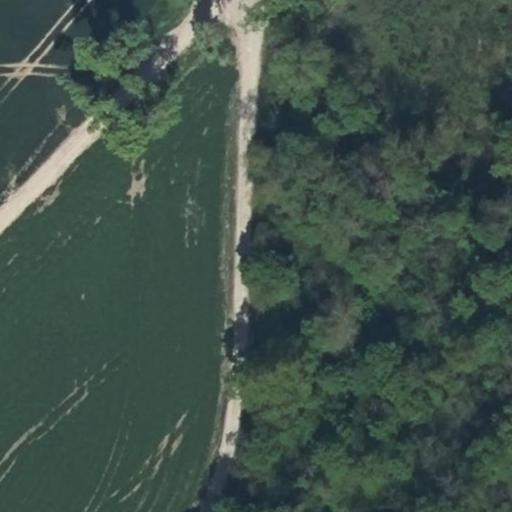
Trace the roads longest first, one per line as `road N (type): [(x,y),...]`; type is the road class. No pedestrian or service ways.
road 1 (track): [(248,0),(230,438),(204,511)]
road 2 (track): [(0,221),(222,0)]
